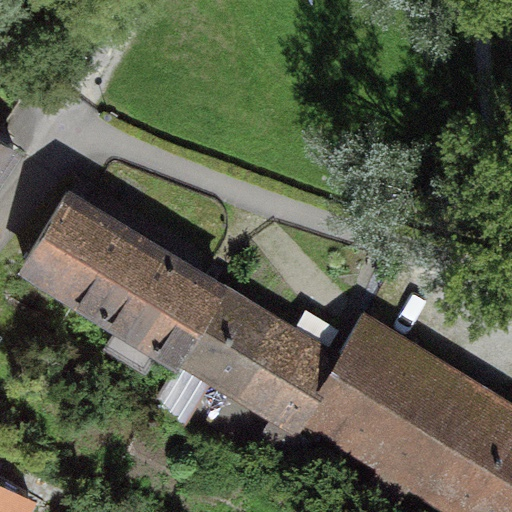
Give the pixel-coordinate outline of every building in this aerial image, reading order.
[(0,166),(10,151),(0,144),(0,166)] [(216,287),(61,192),(16,266),(171,360),(216,287)] [(325,346),(229,293),(187,368),(284,421),(325,346)] [(511,511),(511,404),(366,311),(299,416),(449,511),(511,511)] [(0,511),(26,511),(34,499),(0,479),(0,511)]
